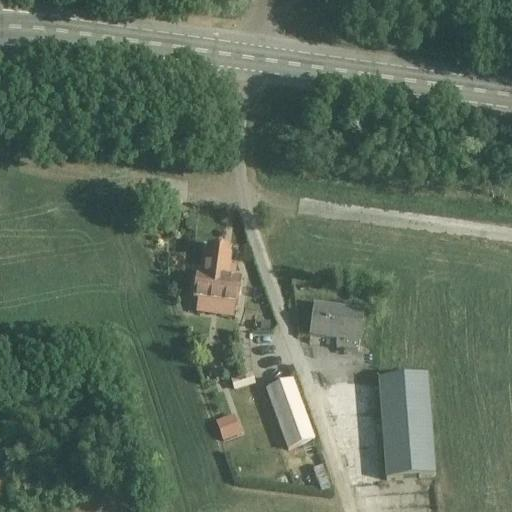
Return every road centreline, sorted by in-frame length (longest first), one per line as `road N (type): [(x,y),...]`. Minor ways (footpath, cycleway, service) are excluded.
road 1 (unclassified): [(352,511),(249,208),(239,150),(248,59)]
road 2 (tertiary): [(511,95),(248,59)]
road 3 (tertiary): [(248,59),(84,40)]
road 4 (unclassified): [(348,0),(511,12)]
